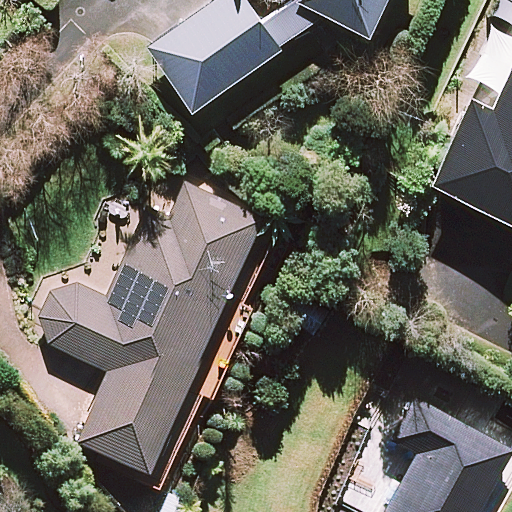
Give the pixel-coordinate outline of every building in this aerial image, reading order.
[(218,0),(157,45),(202,107),(290,43),(258,0),(218,0)] [(318,0),(378,26),(389,0),(318,0)] [(442,182),(511,214),(511,83),(500,108),(480,99),(442,182)] [(81,443),(153,475),(271,211),(195,178),(179,214),(155,204),(114,294),(87,282),(59,291),(48,315),(59,345),(114,369),(81,443)] [(471,511),(505,448),(408,397),(385,441),(408,453),(377,511),(471,511)] [(188,511),(191,506),(169,497),(162,511),(188,511)]
